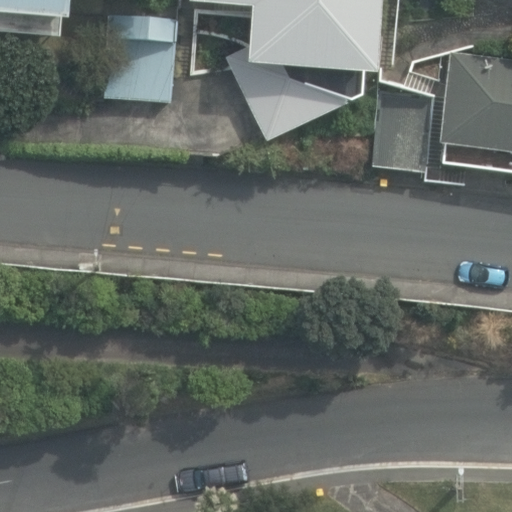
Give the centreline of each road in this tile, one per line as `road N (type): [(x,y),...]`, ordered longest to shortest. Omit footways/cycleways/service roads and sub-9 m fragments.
road 1 (residential): [(0,483),(402,418),(511,417)]
road 2 (residential): [(0,199),(511,250)]
